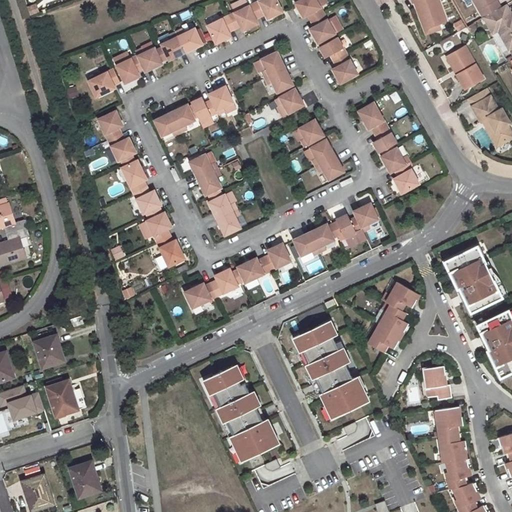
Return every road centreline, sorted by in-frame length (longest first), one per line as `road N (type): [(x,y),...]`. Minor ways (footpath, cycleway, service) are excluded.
road 1 (residential): [(333,104),(371,179),(208,262),(133,102)]
road 2 (residential): [(133,102),(292,28),(333,104)]
road 3 (residential): [(9,104),(35,147),(57,229),(50,274),(26,314),(0,331)]
road 4 (unclassified): [(251,321),(413,248)]
road 5 (residential): [(322,469),(251,321)]
road 6 (unclassified): [(114,385),(251,321)]
road 7 (unclassified): [(404,66),(452,160),(474,183)]
road 8 (residential): [(477,386),(475,422),(501,511)]
road 9 (residential): [(0,459),(118,420)]
